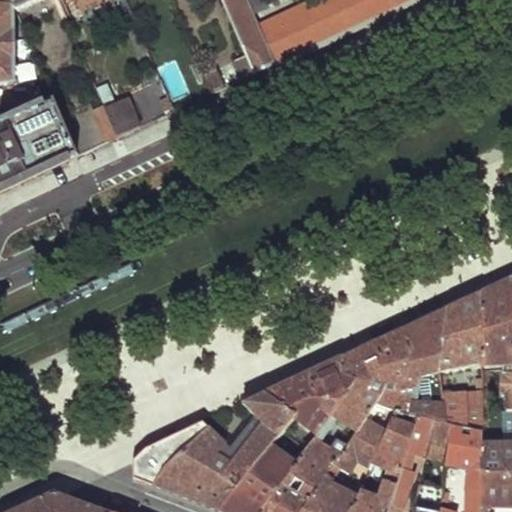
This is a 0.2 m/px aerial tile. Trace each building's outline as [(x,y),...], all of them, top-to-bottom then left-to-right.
[(0,0),(0,85),(14,84),(12,10),(16,9),(12,0),(0,0)] [(12,0),(16,9),(17,12),(44,0),(12,0)] [(255,76),(277,66),(247,0),(221,0),(246,56),(255,76)] [(303,0),(257,20),(277,66),(417,0),(303,0)] [(210,87),(214,95),(255,76),(246,56),(206,76),(210,87)] [(197,80),(201,91),(210,87),(206,76),(197,80)] [(104,106),(119,140),(176,113),(163,83),(116,104),(107,85),(97,89),(104,106)] [(54,103),(0,127),(0,195),(78,159),(64,127),(54,103)] [(64,127),(78,159),(119,140),(104,106),(64,127)] [(479,295),(479,362),(479,369),(496,369),(511,368),(508,281),(479,295)] [(446,310),(439,371),(479,362),(479,295),(446,310)] [(446,310),(402,330),(406,379),(382,384),(371,401),(417,413),(434,418),(445,420),(439,371),(446,310)] [(402,330),(341,358),(343,384),(352,383),(326,420),(338,429),(343,421),(354,428),(362,415),(371,401),(382,384),(406,379),(402,330)] [(304,376),(265,394),(293,419),(314,438),(326,420),(352,383),(343,384),(341,358),(304,376)] [(496,369),(497,399),(502,399),(502,415),(511,414),(511,384),(511,368),(496,369)] [(202,423),(143,450),(133,464),(133,470),(134,480),(183,499),(216,511),(217,511),(270,448),(293,419),(265,394),(242,405),(259,425),(227,464),(215,455),(225,442),(202,423)] [(413,423),(385,511),(397,511),(400,506),(403,506),(414,469),(410,468),(415,451),(426,454),(434,418),(417,413),(413,423)] [(335,458),(305,504),(299,511),(350,511),(357,496),(331,484),(339,467),(349,470),(354,460),(370,467),(372,461),(385,430),(362,415),(354,428),(335,458)] [(357,496),(350,511),(385,511),(413,423),(390,417),(385,430),(372,461),(389,468),(384,484),(381,483),(374,503),(357,496)] [(434,418),(426,454),(445,460),(451,422),(445,420),(434,418)] [(438,511),(479,511),(480,478),(479,447),(479,429),(451,422),(445,460),(444,466),(466,470),(464,511),(455,511),(456,510),(447,508),(439,506),(438,511)] [(310,443),(292,468),(279,487),(305,504),(335,458),(310,443)] [(511,445),(479,447),(480,478),(511,477),(511,445)] [(270,448),(217,511),(260,511),(279,487),(292,468),(270,448)] [(511,511),(511,477),(480,478),(479,511),(511,511)] [(279,487),(260,511),(299,511),(305,504),(279,487)] [(441,489),(439,506),(447,508),(449,490),(441,489)] [(55,492),(12,511),(103,511),(87,506),(55,492)]
